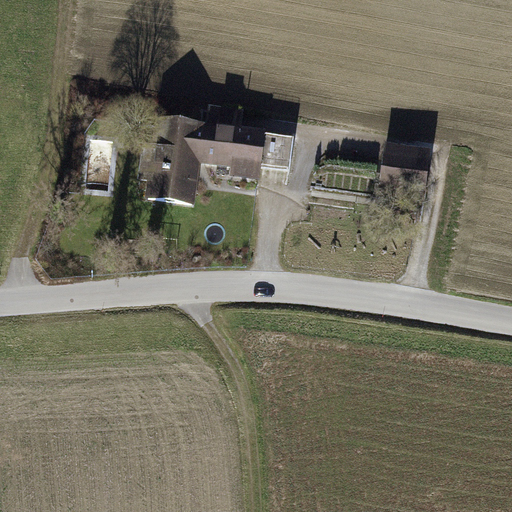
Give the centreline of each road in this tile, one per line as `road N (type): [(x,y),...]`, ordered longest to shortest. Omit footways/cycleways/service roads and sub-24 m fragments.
road 1 (residential): [(0,304),(198,287),(361,295),(511,321)]
road 2 (track): [(22,302),(54,148),(68,0)]
road 3 (track): [(259,511),(251,397),(198,287)]
